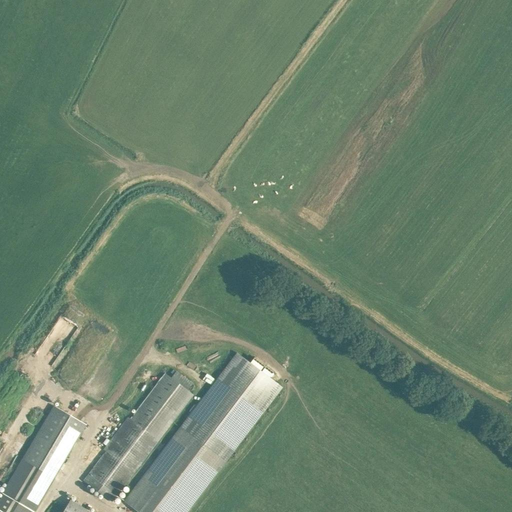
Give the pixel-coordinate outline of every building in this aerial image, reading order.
[(60,330),(62,327),(73,334),(84,317),(67,306),(55,327),(60,330)] [(50,332),(34,354),(49,365),(60,350),(54,346),(59,339),(50,332)] [(137,511),(187,511),(226,462),(282,387),(272,379),(276,374),(254,357),(250,363),(237,353),(124,502),(137,511)] [(113,501),(141,463),(193,394),(165,374),(131,420),(128,418),(104,450),(107,452),(85,480),(113,501)] [(0,510),(3,511),(32,511),(53,478),(86,424),(56,407),(24,461),(0,501),(0,510)] [(89,511),(70,500),(63,511),(89,511)]
